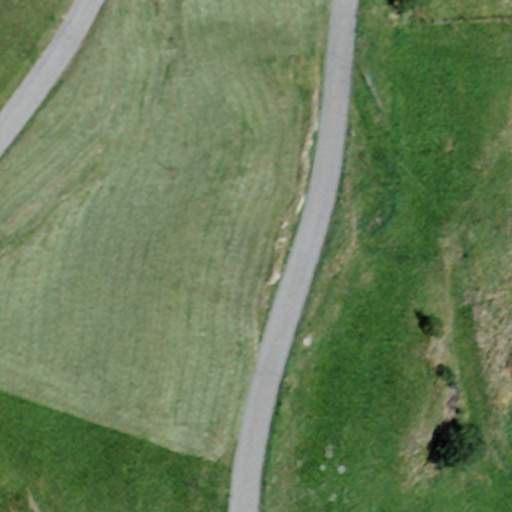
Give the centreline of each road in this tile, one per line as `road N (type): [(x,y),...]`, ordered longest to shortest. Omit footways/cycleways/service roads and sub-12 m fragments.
road 1 (residential): [(252,511),(256,430),(333,159),(344,0)]
road 2 (residential): [(88,0),(0,133)]
